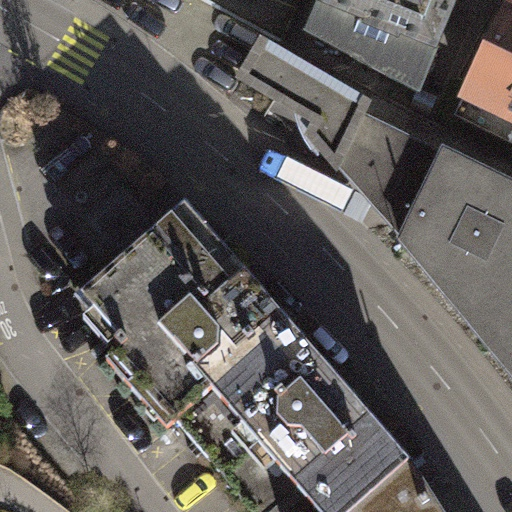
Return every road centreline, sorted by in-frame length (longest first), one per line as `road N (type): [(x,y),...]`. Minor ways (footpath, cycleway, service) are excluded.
road 1 (secondary): [(511,483),(410,335),(269,189),(144,89),(0,9)]
road 2 (residential): [(0,294),(32,360),(159,511)]
